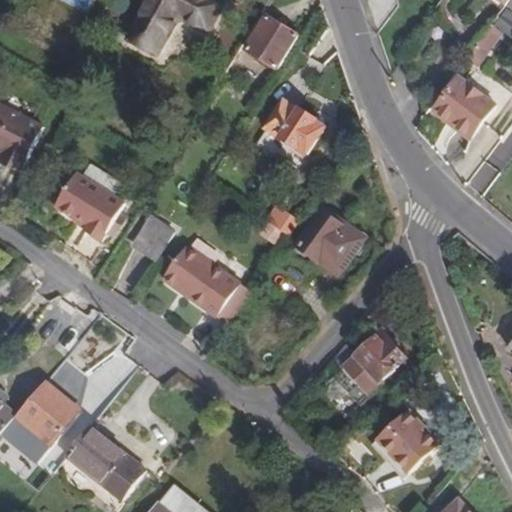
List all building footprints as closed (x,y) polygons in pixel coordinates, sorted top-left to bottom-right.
[(211,35),(226,4),(217,0),(151,0),(129,41),(160,57),(180,20),(211,35)] [(511,0),(496,0),(508,9),(511,2),(511,0)] [(290,55),(294,49),(302,36),(269,16),(248,50),(280,70),(290,55)] [(486,37),(496,45),(510,26),(501,19),(486,37)] [(479,68),(496,45),(486,37),(469,60),(479,68)] [(496,106),(461,80),(437,113),(472,139),(496,106)] [(327,127),(284,101),(267,130),(309,156),(327,127)] [(24,169),(44,128),(0,106),(0,146),(8,150),(4,160),(24,169)] [(125,203),(77,173),(56,207),(87,227),(85,232),(102,243),(125,203)] [(352,239),(357,232),(326,210),(301,246),(340,276),(362,246),(352,239)] [(292,236),(302,223),(286,212),(277,225),(292,236)] [(176,232),(154,218),(137,246),(158,260),(176,232)] [(366,239),(357,232),(352,239),(362,246),(366,239)] [(239,283),(188,246),(163,280),(179,292),(182,288),(192,296),(189,300),(214,318),(239,283)] [(389,345),(395,342),(387,333),(382,337),(389,345)] [(389,345),(382,337),(349,367),(372,392),(410,358),(395,342),(389,345)] [(54,446),(82,413),(47,383),(19,418),(54,446)] [(0,438),(18,417),(5,407),(0,413),(0,438)] [(442,446),(411,412),(380,440),(412,475),(442,446)] [(81,466),(105,437),(94,428),(71,458),(81,466)] [(105,437),(81,466),(124,502),(148,471),(105,437)] [(470,511),(461,501),(449,511),(470,511)]
